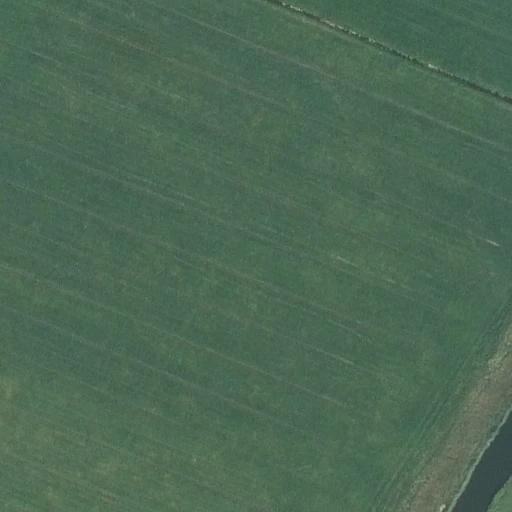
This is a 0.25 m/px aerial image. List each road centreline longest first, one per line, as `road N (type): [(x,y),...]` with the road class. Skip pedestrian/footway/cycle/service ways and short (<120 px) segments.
road 1 (track): [(238,511),(0,435)]
road 2 (track): [(511,310),(375,511)]
